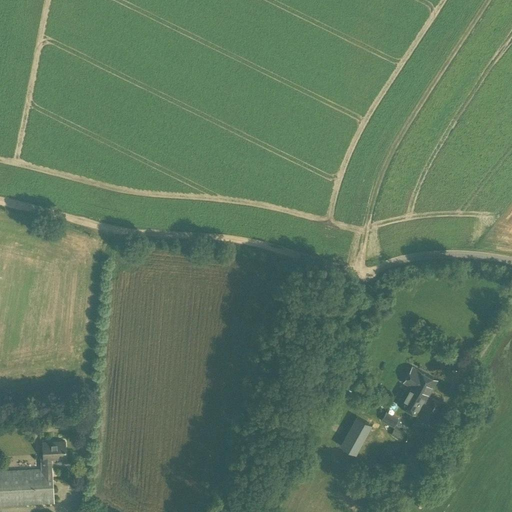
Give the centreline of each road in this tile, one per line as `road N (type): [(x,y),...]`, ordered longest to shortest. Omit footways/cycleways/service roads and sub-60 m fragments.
road 1 (unclassified): [(255,511),(333,332),(368,273),(438,255),(511,262)]
road 2 (track): [(368,273),(239,242),(103,231),(0,203)]
road 3 (track): [(357,270),(393,145),(484,0)]
